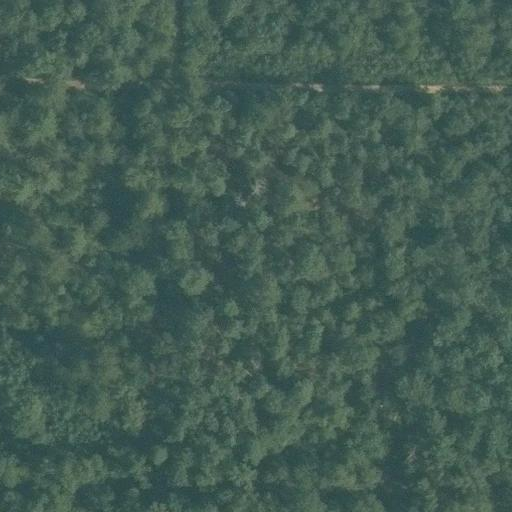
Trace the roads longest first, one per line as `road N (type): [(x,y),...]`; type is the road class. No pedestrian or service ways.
road 1 (track): [(146,511),(180,0)]
road 2 (unknown): [(511,93),(0,79)]
road 3 (track): [(511,480),(0,477)]
